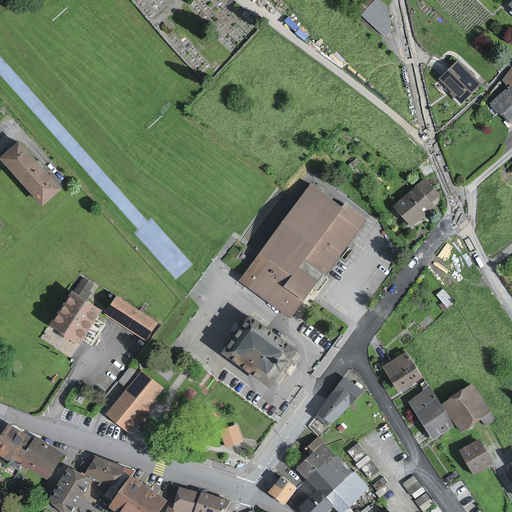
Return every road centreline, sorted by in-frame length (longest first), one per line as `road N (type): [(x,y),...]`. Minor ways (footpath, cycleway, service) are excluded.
road 1 (tertiary): [(6,414),(247,493)]
road 2 (unclassified): [(430,141),(244,0)]
road 3 (residential): [(352,349),(458,511)]
road 4 (residential): [(352,349),(247,493)]
road 5 (residential): [(456,218),(352,349)]
road 6 (unclassified): [(397,0),(430,141)]
